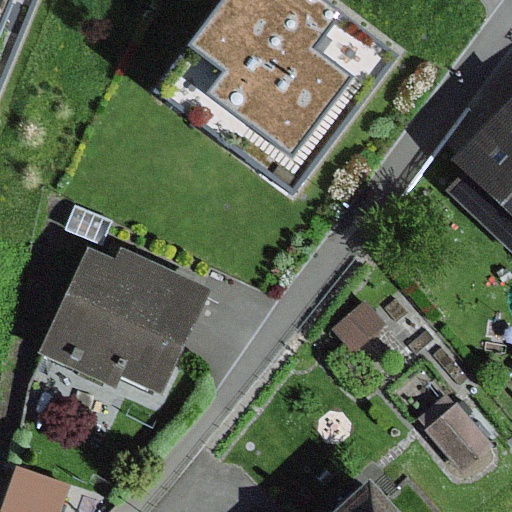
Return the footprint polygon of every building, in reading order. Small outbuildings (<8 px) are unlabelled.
[(0,0),(0,76),(31,0),(0,0)] [(224,0),(194,39),(146,98),(277,202),(380,73),(288,0),(224,0)] [(511,96),(447,163),(463,179),(511,226),(511,96)] [(511,257),(511,226),(463,179),(446,196),(511,258),(511,257)] [(110,266),(83,254),(33,361),(112,397),(119,383),(158,400),(206,296),(116,254),(110,266)] [(361,304),(330,333),(352,357),(383,328),(361,304)] [(458,405),(422,436),(464,484),(500,453),(458,405)] [(57,511),(65,488),(16,473),(3,511),(57,511)] [(386,511),(364,487),(336,511),(386,511)]
